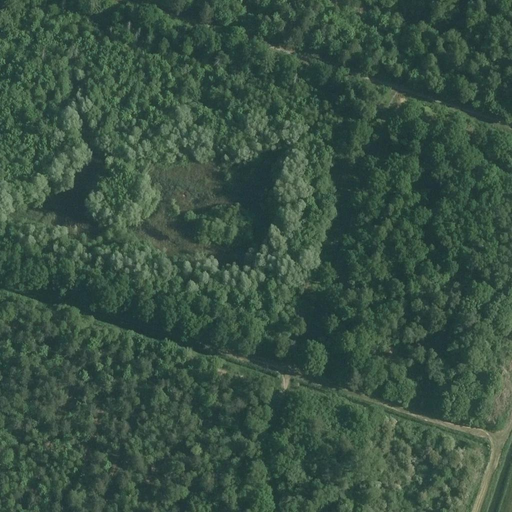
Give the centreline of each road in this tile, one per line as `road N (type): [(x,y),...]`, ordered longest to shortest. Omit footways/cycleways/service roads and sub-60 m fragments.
road 1 (track): [(465,0),(401,84),(350,177),(335,248),(290,370)]
road 2 (track): [(0,278),(246,356)]
road 3 (track): [(290,370),(503,439)]
road 4 (track): [(290,370),(268,448),(272,511)]
